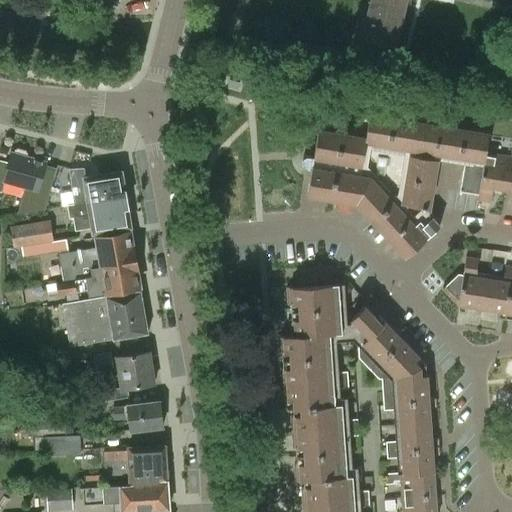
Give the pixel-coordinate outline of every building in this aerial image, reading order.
[(407,0),(370,0),(365,20),(361,19),(356,37),(396,47),(402,48),(406,32),(400,31),(407,0)] [(351,211),(352,204),(355,205),(404,258),(427,238),(440,226),(428,215),(438,159),(444,160),(445,156),(473,160),(484,162),(485,155),(485,153),(488,133),(449,126),(453,100),(437,99),(436,105),(433,124),(421,122),(414,114),(367,106),(340,126),(328,124),(327,131),(318,129),(307,197),(339,202),(338,209),(344,210),(351,211)] [(40,184),(46,163),(30,158),(26,151),(17,149),(11,153),(3,181),(26,187),(18,214),(44,210),(50,187),(40,184)] [(486,154),(485,153),(485,155),(484,162),(473,160),(472,166),(464,165),(460,192),(469,194),(479,196),(486,154)] [(504,190),(510,158),(486,154),(479,196),(478,201),(491,203),(493,189),(504,190)] [(68,205),(68,208),(89,205),(89,203),(125,196),(122,173),(85,179),(83,168),(69,171),(75,204),(68,205)] [(93,234),(131,228),(125,196),(89,203),(89,205),(68,208),(70,219),(74,218),(76,233),(93,230),(93,234)] [(14,248),(53,241),(50,220),(15,226),(11,227),(14,248)] [(65,283),(137,270),(130,233),(96,239),(98,249),(60,256),(65,283)] [(60,240),(53,241),(37,244),(39,256),(63,252),(60,240)] [(482,309),(487,279),(476,277),(479,258),(466,256),(465,270),(464,274),(458,273),(447,284),(442,289),(458,305),(459,306),(458,310),(465,311),(465,307),(482,309)] [(503,281),(487,279),(482,309),(499,312),(499,317),(505,318),(511,275),(511,265),(505,265),(503,281)] [(137,270),(65,283),(57,285),(59,297),(89,291),(90,297),(140,288),(137,270)] [(339,274),(298,277),(298,286),(287,287),(288,304),(290,304),(291,312),(339,308),(338,292),(348,292),(352,288),(339,274)] [(71,347),(148,334),(141,292),(64,306),(71,347)] [(362,342),(358,346),(359,359),(369,370),(401,339),(373,309),(367,303),(351,319),(362,331),(356,336),(362,342)] [(341,332),(340,324),(339,308),(291,312),(291,319),(289,320),(290,335),(341,332)] [(282,360),(331,357),(330,341),(343,341),(355,330),(349,323),(340,324),(341,332),(290,335),(278,336),(279,353),(282,353),(282,360)] [(418,357),(401,339),(369,370),(378,379),(381,379),(382,384),(425,364),(418,357)] [(119,372),(122,388),(101,391),(102,402),(129,398),(128,389),(155,385),(150,353),(113,359),(113,354),(93,357),(96,376),(119,372)] [(280,368),(281,385),(348,380),(347,372),(332,373),(331,357),(282,360),(283,368),(280,368)] [(382,384),(383,403),(428,399),(426,375),(425,364),(382,384)] [(335,405),(334,405),(333,389),(348,388),(348,380),(281,385),(283,401),(285,401),(285,409),(292,408),(335,405)] [(435,399),(428,399),(383,403),(384,410),(398,410),(399,426),(430,423),(429,407),(435,406),(435,399)] [(128,406),(128,408),(113,410),(114,420),(129,418),(131,432),(163,428),(160,403),(128,406)] [(341,404),(334,405),(335,405),(292,408),(293,416),(291,416),(292,432),(358,427),(357,419),(343,420),(341,404)] [(431,439),(430,423),(399,426),(400,441),(386,443),(386,450),(438,447),(438,439),(431,439)] [(296,456),(345,452),(344,437),(359,436),(358,427),(292,432),(293,448),(295,448),(296,456)] [(81,452),(80,435),(46,436),(46,453),(81,452)] [(131,485),(168,481),(165,446),(105,451),(107,480),(130,478),(131,485)] [(439,455),(438,447),(386,450),(387,458),(401,457),(402,473),(402,474),(433,472),(432,455),(439,455)] [(295,480),(303,480),(352,477),(361,477),(361,467),(346,468),(345,452),(296,456),(296,464),(294,464),(295,480)] [(400,481),(401,498),(435,496),(433,472),(402,474),(402,473),(385,474),(386,484),(394,484),(394,481),(400,481)] [(302,503),(368,499),(368,491),(353,492),(352,477),(303,480),(304,487),(301,487),(302,503)] [(168,481),(131,485),(84,489),(86,505),(115,503),(115,511),(138,511),(170,510),(168,481)] [(47,511),(72,510),(71,489),(46,490),(47,511)] [(435,511),(435,496),(401,498),(401,511),(435,511)] [(368,499),(302,503),(302,511),(354,511),(354,508),(369,507),(368,499)]
